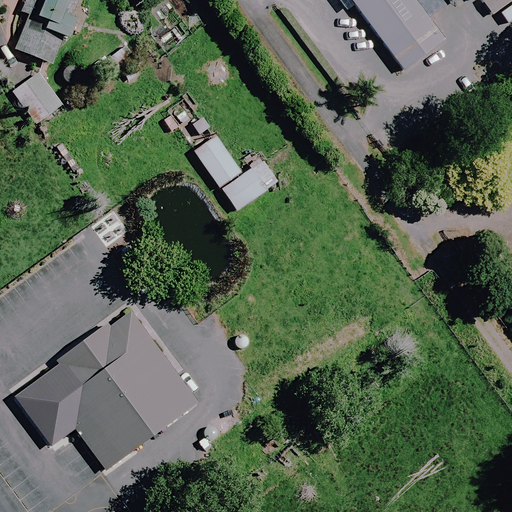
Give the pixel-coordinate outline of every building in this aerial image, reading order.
[(63,41),(75,46),(78,38),(88,15),(76,10),(79,0),(37,0),(35,7),(25,3),(20,15),(30,19),(16,54),(53,68),(63,41)] [(442,43),(410,0),(348,0),(402,72),(442,43)] [(511,0),(478,0),(492,20),(511,5),(511,0)] [(242,176),(214,138),(192,154),(220,192),(236,214),(267,191),(251,169),(242,176)] [(198,404),(127,310),(35,379),(105,473),(198,404)]
